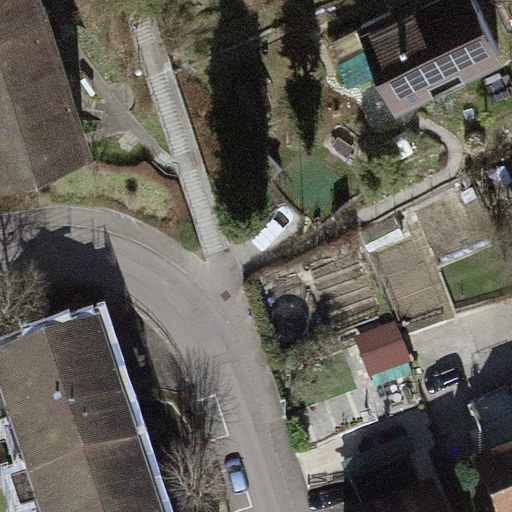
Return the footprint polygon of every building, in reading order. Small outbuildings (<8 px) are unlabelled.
[(119,137),(73,0),(0,0),(0,150),(8,174),(119,137)] [(511,0),(406,0),(385,8),(421,88),(511,52),(511,0)] [(173,511),(112,334),(3,371),(50,511),(173,511)] [(511,399),(478,415),(494,450),(511,442),(511,399)] [(479,511),(473,498),(435,511),(479,511)]
